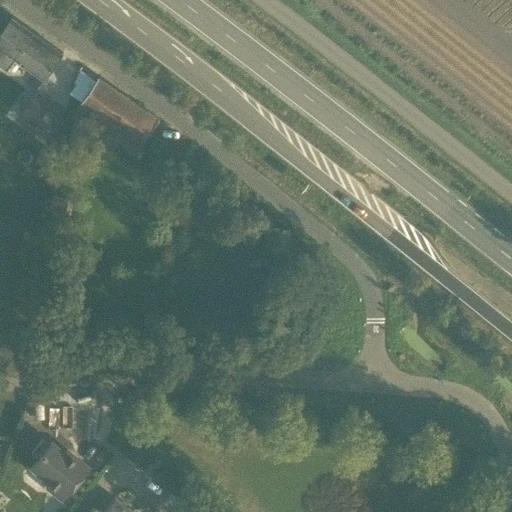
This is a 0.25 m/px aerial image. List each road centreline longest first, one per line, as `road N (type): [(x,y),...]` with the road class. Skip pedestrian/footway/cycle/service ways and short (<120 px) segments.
road 1 (unclassified): [(374,384),(375,322),(349,258),(13,0)]
road 2 (primary): [(94,0),(511,334)]
road 3 (primary): [(511,260),(180,0)]
road 4 (residential): [(374,384),(0,384)]
road 5 (unclassified): [(511,196),(265,0)]
road 6 (residential): [(511,456),(477,404),(374,384)]
road 7 (residential): [(196,511),(135,462),(115,462),(81,511)]
